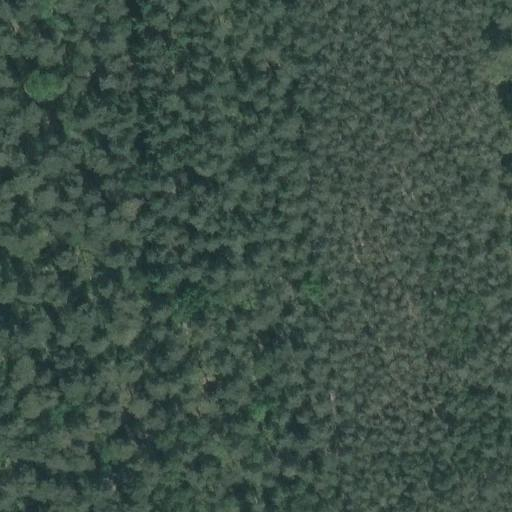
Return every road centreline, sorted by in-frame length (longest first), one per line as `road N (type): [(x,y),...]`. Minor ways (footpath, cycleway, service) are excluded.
road 1 (track): [(301,0),(339,511)]
road 2 (track): [(320,275),(164,285)]
